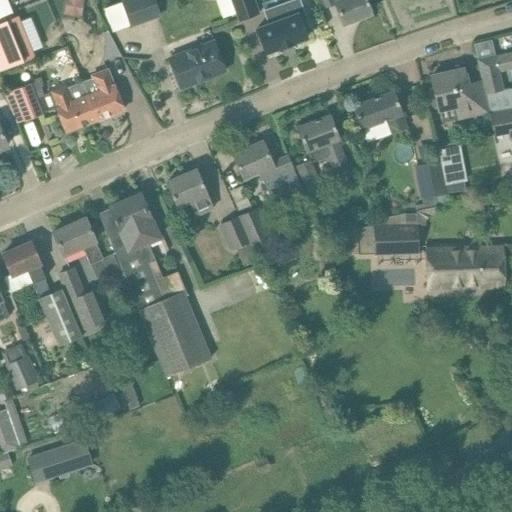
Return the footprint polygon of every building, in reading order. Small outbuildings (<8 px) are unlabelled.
[(0,0),(0,17),(12,13),(6,0),(0,0)] [(152,0),(124,0),(122,1),(131,26),(159,16),(152,0)] [(230,0),(239,21),(258,14),(252,0),(230,0)] [(269,25),(255,30),(264,53),(278,48),(279,49),(293,44),(292,42),(307,37),(301,21),(305,19),(298,0),(294,0),(282,5),(282,4),(264,11),(269,25)] [(339,0),(334,2),(342,24),(371,13),(366,0),(339,0)] [(0,71),(33,58),(16,16),(0,22),(0,71)] [(168,59),(180,89),(225,71),(214,41),(168,59)] [(511,53),(495,57),(498,71),(511,67),(511,53)] [(495,55),(477,60),(482,81),(484,95),(503,90),(498,71),(495,55)] [(463,69),(431,77),(438,109),(455,105),(458,119),(488,112),(484,95),(482,81),(467,85),(463,69)] [(108,71),(81,81),(97,120),(123,110),(108,71)] [(97,120),(81,81),(68,86),(67,84),(50,90),(66,132),(97,120)] [(41,114),(29,83),(13,89),(24,118),(25,120),(41,114)] [(13,89),(4,92),(16,121),(24,118),(13,89)] [(503,90),(484,95),(488,112),(488,113),(489,113),(511,107),(511,96),(510,89),(503,90)] [(401,113),(400,110),(393,91),(352,107),(361,129),(386,119),(392,134),(406,128),(401,114),(401,113)] [(511,129),(511,107),(489,113),(494,137),(511,134),(510,130),(511,129)] [(306,152),(311,150),(312,149),(316,160),(328,155),(332,167),(345,162),(337,140),(339,139),(329,115),(297,128),(306,152)] [(233,154),(241,172),(244,179),(259,172),(273,205),(303,192),(287,155),(271,162),(262,141),(233,154)] [(458,144),(437,149),(440,162),(444,185),(465,181),(458,144)] [(296,166),(307,193),(320,188),(310,161),(296,166)] [(414,166),(420,199),(445,194),(444,185),(440,162),(414,166)] [(176,207),(189,201),(195,216),(213,208),(207,193),(197,170),(166,183),(176,207)] [(101,221),(140,310),(168,376),(211,358),(185,295),(187,294),(177,270),(156,278),(141,245),(159,237),(150,218),(151,218),(140,194),(109,208),(113,216),(101,221)] [(256,209),(238,217),(249,243),(251,248),(270,240),(256,209)] [(342,253),(351,253),(419,255),(416,213),(374,220),(374,226),(355,227),(341,230),(342,253)] [(229,252),(249,243),(238,217),(218,225),(229,252)] [(90,264),(91,264),(96,277),(119,267),(108,242),(97,247),(95,241),(85,218),(52,232),(62,255),(82,246),(90,264)] [(30,242),(2,254),(10,272),(11,275),(4,279),(10,293),(32,284),(45,278),(39,264),(39,263),(38,260),(30,242)] [(426,249),(427,289),(504,286),(502,246),(426,249)] [(59,274),(69,300),(68,300),(80,331),(102,322),(90,291),(84,294),(74,268),(59,274)] [(39,298),(58,345),(82,336),(62,288),(39,298)] [(0,320),(9,316),(0,296),(0,320)] [(315,333),(305,337),(309,346),(319,342),(315,333)] [(38,380),(28,356),(5,365),(16,390),(38,380)] [(132,385),(121,388),(129,409),(139,405),(132,385)] [(9,386),(0,389),(0,400),(13,396),(9,386)] [(10,408),(0,410),(0,440),(4,453),(22,447),(10,408)] [(40,454),(47,478),(92,463),(84,440),(40,454)] [(374,465),(397,456),(394,450),(371,459),(374,465)] [(0,455),(0,469),(9,467),(8,463),(14,462),(11,452),(0,455)] [(267,458),(255,464),(260,474),(272,468),(267,458)]
